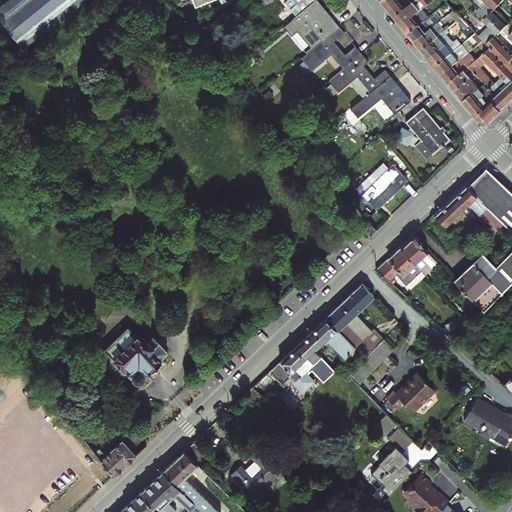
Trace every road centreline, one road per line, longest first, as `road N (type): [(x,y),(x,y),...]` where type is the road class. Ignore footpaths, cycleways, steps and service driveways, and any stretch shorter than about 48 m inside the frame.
road 1 (residential): [(487,145),(97,511)]
road 2 (tertiary): [(365,0),(487,145)]
